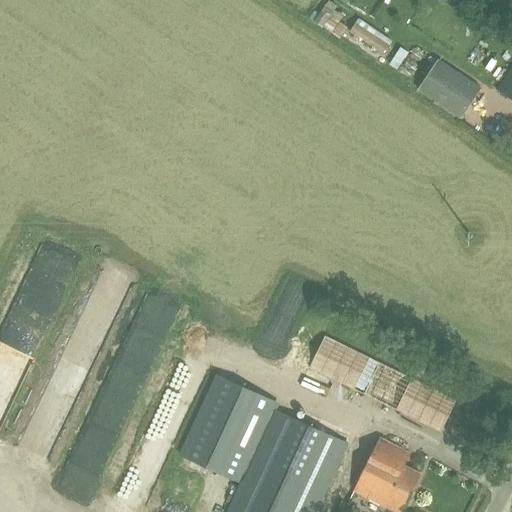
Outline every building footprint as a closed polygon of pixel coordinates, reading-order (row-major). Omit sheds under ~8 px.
[(325,0),(322,0),(312,25),(339,36),(343,26),(337,23),(344,8),(325,0)] [(383,52),(389,43),(356,21),(350,30),(383,52)] [(418,90),(461,118),(481,87),(438,59),(418,90)] [(511,98),(511,66),(506,75),(502,73),(496,83),(500,86),(498,90),(511,98)] [(39,241),(0,332),(0,390),(15,397),(74,255),(39,241)] [(89,303),(115,313),(128,275),(102,266),(89,303)] [(119,349),(132,354),(126,366),(139,372),(146,356),(154,360),(178,302),(144,288),(119,349)] [(227,511),(314,511),(346,443),(275,410),(278,402),(223,376),(186,457),(241,483),(227,511)] [(393,417),(387,429),(399,435),(403,437),(405,434),(415,440),(414,442),(419,445),(432,451),(448,417),(403,395),(397,407),(393,417)] [(397,511),(401,511),(421,474),(403,465),(409,453),(380,438),(354,490),(397,511)]
